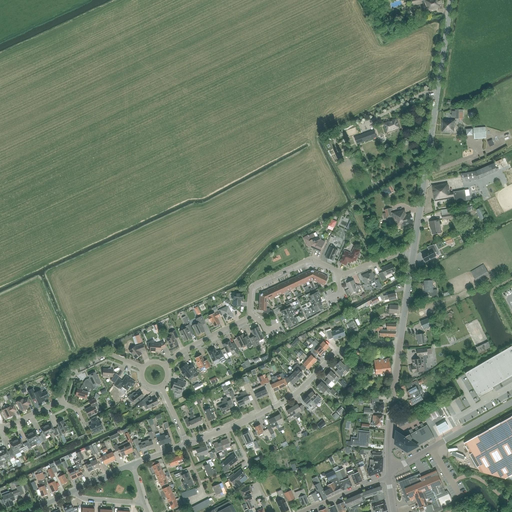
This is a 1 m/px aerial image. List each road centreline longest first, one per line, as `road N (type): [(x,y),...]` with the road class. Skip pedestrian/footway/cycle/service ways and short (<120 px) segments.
road 1 (tertiary): [(412,253),(454,0)]
road 2 (residential): [(187,444),(292,395),(340,349),(399,343)]
road 3 (tertiary): [(389,470),(511,402)]
road 4 (tertiary): [(389,470),(399,343)]
road 5 (residential): [(249,313),(251,287),(311,259),(339,272)]
